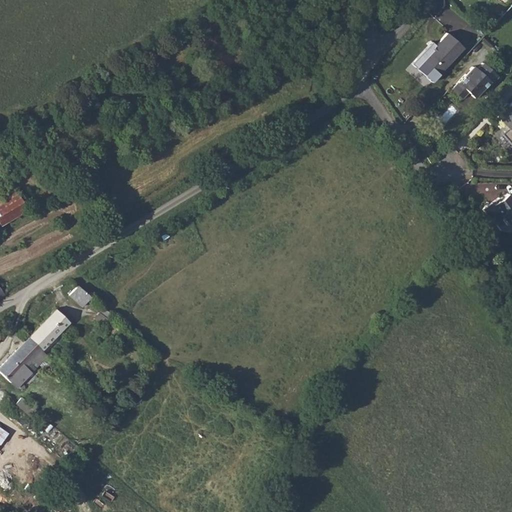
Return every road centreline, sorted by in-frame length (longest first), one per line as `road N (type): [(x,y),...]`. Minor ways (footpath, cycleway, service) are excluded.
road 1 (residential): [(0,310),(261,151),(355,79)]
road 2 (residential): [(442,199),(355,79)]
road 3 (track): [(511,304),(442,199)]
